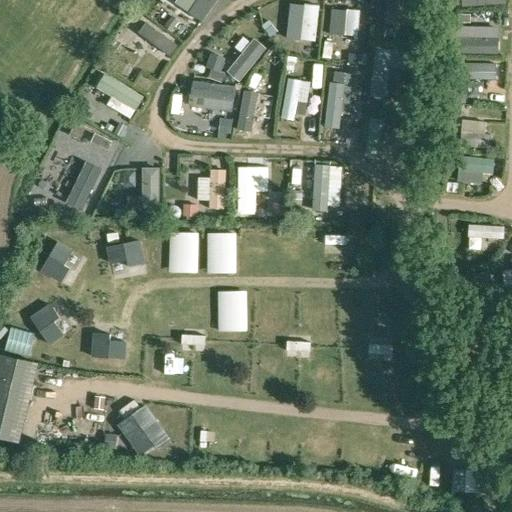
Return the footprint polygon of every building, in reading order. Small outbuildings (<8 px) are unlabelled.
[(180,0),(201,12),(206,3),(219,10),(224,0),(180,0)] [(417,0),(386,0),(384,24),(414,28),(417,0)] [(288,9),(286,21),(309,24),(310,12),(288,9)] [(344,48),(366,50),(369,15),(347,13),(344,48)] [(181,53),(188,41),(153,22),(146,34),(181,53)] [(461,52),(498,53),(498,41),(499,41),(499,28),(462,28),(461,52)] [(262,40),(236,74),(249,83),(275,49),(262,40)] [(418,52),(376,47),(370,97),(386,99),(390,69),(415,72),(418,52)] [(349,104),(350,72),(336,71),(335,103),(349,104)] [(118,94),(112,105),(139,120),(152,96),(112,74),(105,87),(118,94)] [(287,122),(301,125),(312,84),(297,80),(287,122)] [(198,94),(197,111),(240,112),(241,96),(198,94)] [(187,96),(174,98),(178,125),(191,123),(187,96)] [(400,161),(403,124),(390,123),(386,160),(400,161)] [(470,123),(470,146),(496,146),(496,123),(470,123)] [(73,188),(99,196),(110,157),(85,150),(73,188)] [(467,173),(501,174),(502,157),(479,156),(479,164),(468,163),(467,173)] [(162,164),(135,165),(137,200),(163,199),(162,164)] [(322,212),(349,212),(349,167),(321,167),(322,212)] [(204,177),(204,201),(217,202),(216,212),(234,212),(234,170),(217,170),(217,177),(204,177)] [(258,178),(244,178),(245,211),(259,211),(258,178)] [(206,219),(204,203),(189,205),(191,221),(206,219)] [(333,260),(356,259),(355,235),(331,237),(333,260)] [(0,354),(0,436),(17,440),(35,362),(0,354)] [(159,444),(181,443),(180,417),(158,418),(159,444)] [(253,452),(275,453),(276,423),(254,423),(253,452)] [(286,454),(306,454),(306,425),(286,426),(286,454)] [(324,456),(345,458),(348,434),(326,431),(324,456)] [(460,496),(487,496),(487,470),(460,470),(460,496)]
